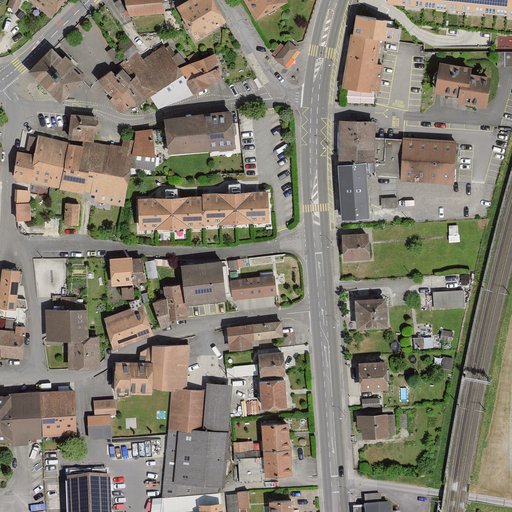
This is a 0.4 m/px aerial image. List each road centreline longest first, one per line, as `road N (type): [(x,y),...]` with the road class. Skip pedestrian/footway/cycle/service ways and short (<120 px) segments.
road 1 (primary): [(334,0),(315,109),(314,177),(338,511)]
road 2 (residential): [(0,88),(16,116),(0,260)]
